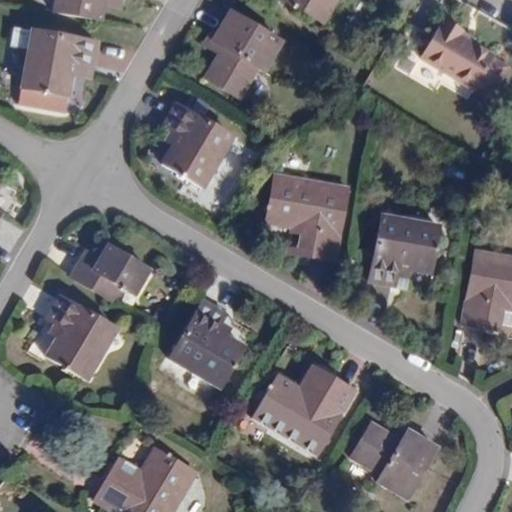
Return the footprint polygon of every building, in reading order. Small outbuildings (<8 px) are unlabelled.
[(119,0),(57,0),(55,14),(102,22),(105,0),(110,0),(120,2),(119,0)] [(337,0),(287,0),(324,22),(337,0)] [(242,100),(260,69),(266,72),(282,43),(231,14),(215,44),(224,49),(207,79),(242,100)] [(494,97),(510,70),(494,60),(495,57),(462,38),(463,34),(445,22),(422,58),(475,91),(477,88),(494,97)] [(96,44),(33,33),(23,91),(71,99),(76,66),(92,68),(96,44)] [(232,140),(176,106),(164,128),(179,137),(163,167),(203,189),(232,140)] [(347,190),(276,177),(268,224),(313,234),(310,256),(334,261),(347,190)] [(440,228),(384,218),(372,280),(396,285),(399,269),(432,272),(440,228)] [(151,271),(110,247),(98,269),(85,261),(74,278),(114,303),(123,289),(136,296),(151,271)] [(511,259),(476,253),(463,323),(511,331),(511,259)] [(116,332),(62,300),(49,323),(63,331),(49,358),(87,381),(116,332)] [(225,320),(203,306),(172,360),(220,388),(245,349),(216,334),(225,320)] [(318,455),(353,393),(312,370),(287,410),(268,399),(256,419),(318,455)] [(402,443),(372,427),(354,459),(383,475),(378,484),(407,501),(437,450),(408,433),(402,443)] [(114,511),(174,511),(196,477),(156,452),(131,493),(111,480),(97,502),(114,511)]
